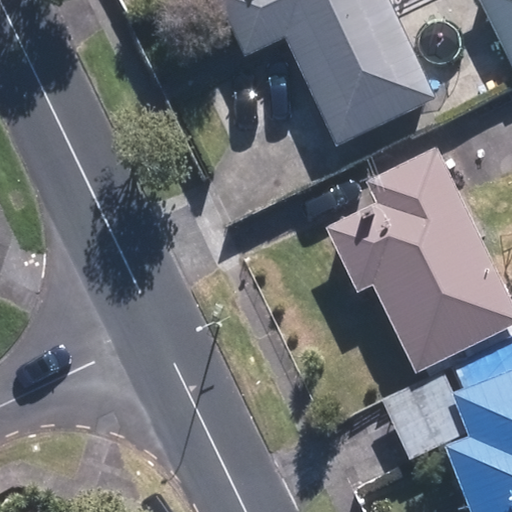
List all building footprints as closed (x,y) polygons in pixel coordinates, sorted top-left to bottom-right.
[(440,97),(394,0),(220,0),(247,57),(288,39),(339,146),(440,97)] [(501,78),(511,72),(511,0),(465,0),(501,78)] [(0,37),(0,91),(20,82),(0,37)] [(418,372),(511,326),(511,295),(440,148),(370,182),(380,203),(329,229),(361,294),(377,287),(418,372)] [(387,400),(413,463),(447,450),(472,511),(511,511),(511,377),(456,401),(445,375),(387,400)]
